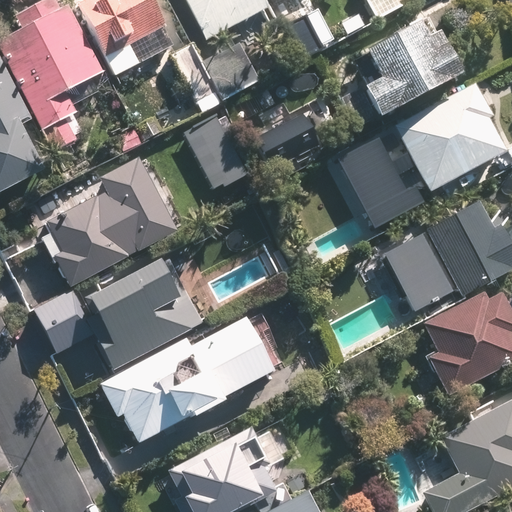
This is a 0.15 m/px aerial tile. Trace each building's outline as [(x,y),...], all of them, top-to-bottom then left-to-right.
[(98,75),(63,6),(55,11),(49,0),(40,0),(9,17),(15,29),(0,37),(0,63),(36,132),(39,131),(50,153),(74,141),(62,119),(72,114),(62,94),(98,75)] [(80,0),(70,6),(98,60),(157,29),(141,0),(80,0)] [(255,0),(178,0),(201,41),(260,9),(255,0)] [(362,0),(373,21),(395,9),(390,0),(362,0)] [(451,0),(423,0),(429,11),(451,0)] [(366,10),(354,16),(359,27),(371,22),(366,10)] [(296,62),(316,52),(313,46),(324,40),(312,15),(301,21),(300,18),(279,29),(296,62)] [(365,124),(446,81),(444,77),(445,75),(425,37),(413,44),(405,28),(351,56),(366,83),(337,98),(353,128),(364,121),(365,124)] [(255,82),(235,44),(198,63),(218,101),(255,82)] [(215,97),(189,48),(169,58),(195,108),(215,97)] [(27,121),(0,71),(0,190),(35,172),(12,129),(27,121)] [(482,118),(465,86),(338,156),(374,220),(496,153),(477,120),(482,118)] [(156,111),(132,124),(142,142),(166,130),(156,111)] [(183,129),(211,183),(244,166),(216,112),(183,129)] [(299,113),(253,138),(267,165),(314,141),(299,113)] [(121,153),(138,144),(130,130),(113,139),(121,153)] [(86,167),(78,152),(54,165),(62,180),(86,167)] [(101,174),(108,188),(44,221),(59,250),(51,254),(67,286),(177,230),(139,155),(101,174)] [(469,200),(418,227),(419,230),(377,253),(409,311),(450,288),(454,294),(509,264),(488,224),(484,226),(469,200)] [(160,255),(75,297),(84,314),(78,317),(103,367),(182,328),(182,327),(193,321),(160,255)] [(442,397),(511,359),(511,355),(500,333),(507,329),(489,295),(476,302),(472,295),(414,326),(430,355),(421,359),(442,397)] [(128,448),(221,399),(217,391),(268,364),(242,314),(186,344),(182,337),(90,386),(108,419),(112,417),(128,448)] [(326,344),(299,357),(308,378),(336,365),(326,344)] [(312,404),(327,396),(318,379),(304,388),(312,404)] [(425,511),(465,511),(511,487),(511,448),(511,449),(511,448),(511,433),(497,405),(433,438),(453,475),(416,495),(425,511)] [(170,511),(232,511),(252,502),(256,511),(262,511),(287,499),(279,484),(268,490),(256,469),(262,466),(241,427),(159,471),(172,497),(164,500),(170,511)] [(312,511),(302,492),(264,511),(312,511)]
